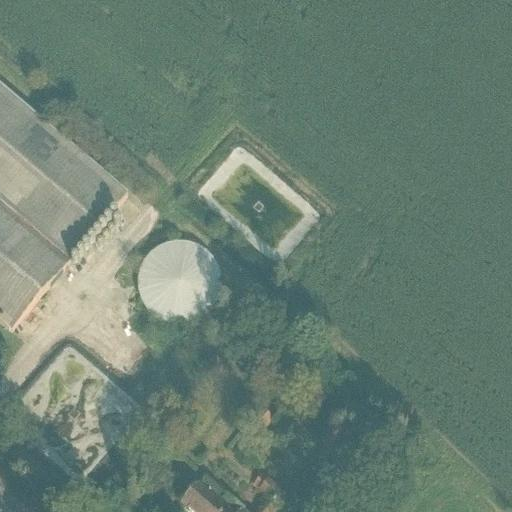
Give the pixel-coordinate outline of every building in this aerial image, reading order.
[(0,90),(0,326),(12,337),(126,198),(0,90)] [(217,291),(218,282),(218,277),(216,269),(213,263),(207,256),(201,250),(195,247),(190,246),(183,244),(175,245),(169,246),(161,250),(155,255),(150,260),(146,266),(144,272),(143,281),(143,287),(145,294),(148,301),(152,307),(158,313),(164,316),(171,318),(178,320),(185,319),(193,318),(199,315),(207,309),(211,304),(215,297),(217,291)] [(292,387),(302,397),(321,376),(311,367),(292,387)] [(248,426),(258,436),(272,424),(262,413),(248,426)] [(359,451),(370,460),(383,446),(372,436),(359,451)] [(399,485),(411,496),(432,472),(420,462),(399,485)] [(182,510),(184,511),(277,511),(288,499),(262,476),(252,487),(267,500),(256,511),(241,511),(242,511),(227,498),(226,500),(205,483),(182,510)]
